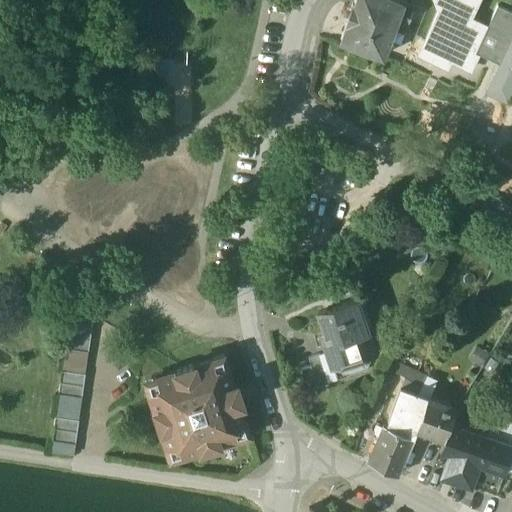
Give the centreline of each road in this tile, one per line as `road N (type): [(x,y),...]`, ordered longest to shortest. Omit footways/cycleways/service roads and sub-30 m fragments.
road 1 (residential): [(282,444),(245,283),(247,236),(277,107)]
road 2 (residential): [(0,451),(283,493)]
road 3 (residential): [(511,221),(277,107)]
road 4 (residential): [(282,444),(316,447),(441,511)]
